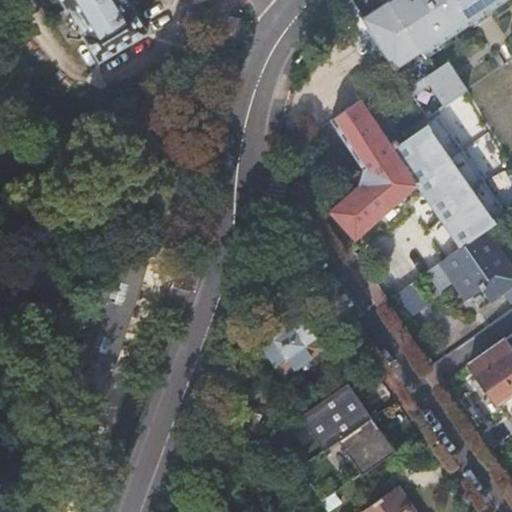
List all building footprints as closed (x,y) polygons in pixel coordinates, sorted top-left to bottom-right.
[(96,40),(140,7),(135,0),(70,0),(82,16),(79,18),(96,40)] [(391,0),(366,17),(399,70),(427,51),(430,54),(511,0),(391,0)] [(451,62),(428,77),(449,110),(470,96),(451,62)] [(419,183),(462,247),(479,234),(501,219),(511,211),(511,183),(484,203),(443,145),(483,117),(470,96),(449,110),(399,144),(396,140),(392,142),(363,99),(361,100),(340,69),(314,86),(335,116),(331,119),(365,168),(361,182),(331,209),(358,239),(419,183)] [(443,145),(484,203),(511,183),(511,163),(483,117),(443,145)] [(442,260),(466,294),(481,283),(492,298),(511,283),(511,275),(491,246),(488,247),(479,234),(462,247),(442,260)] [(150,257),(114,246),(80,354),(83,355),(116,365),(150,257)] [(177,267),(172,285),(177,286),(190,289),(195,290),(199,272),(177,267)] [(402,317),(422,309),(412,283),(392,290),(402,317)] [(185,328),(195,290),(190,289),(177,286),(168,323),(176,326),(185,328)] [(251,326),(260,344),(251,348),(257,359),(266,355),(273,371),(318,348),(295,304),(251,326)] [(242,331),(251,348),(260,344),(251,326),(242,331)] [(511,334),(470,364),(497,404),(511,393),(511,334)] [(350,386),(304,418),(326,451),(341,441),(373,419),(350,386)] [(236,406),(229,439),(251,443),(258,411),(236,406)] [(397,454),(373,419),(341,441),(366,476),(397,454)] [(416,511),(397,485),(361,509),(363,511),(416,511)]
